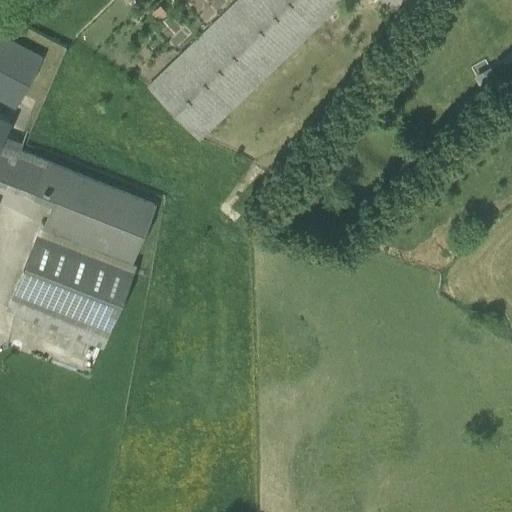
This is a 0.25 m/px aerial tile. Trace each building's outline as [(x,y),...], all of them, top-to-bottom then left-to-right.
[(223,0),(144,77),(193,132),(334,0),(223,0)] [(0,90),(14,98),(41,46),(0,23),(0,90)] [(0,131),(19,138),(26,121),(0,107),(0,131)] [(0,173),(35,189),(45,149),(19,138),(0,131),(0,173)] [(155,193),(45,149),(35,189),(47,194),(39,217),(130,252),(132,252),(155,193)] [(101,339),(135,254),(132,252),(39,217),(6,302),(101,339)]
